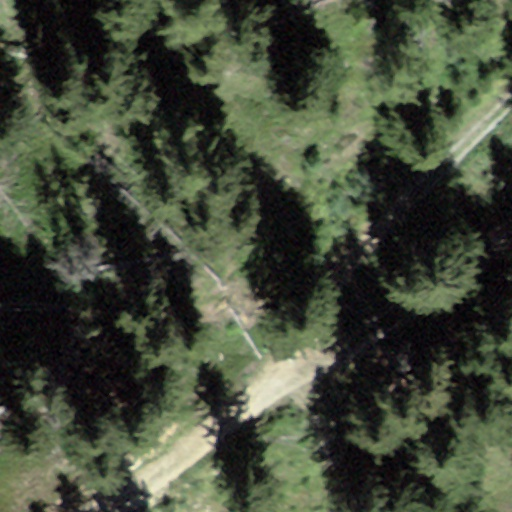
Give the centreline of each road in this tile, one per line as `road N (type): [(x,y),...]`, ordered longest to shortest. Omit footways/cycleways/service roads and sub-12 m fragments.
road 1 (track): [(256,410),(432,190),(511,113)]
road 2 (track): [(256,410),(511,250)]
road 3 (track): [(97,511),(256,410)]
